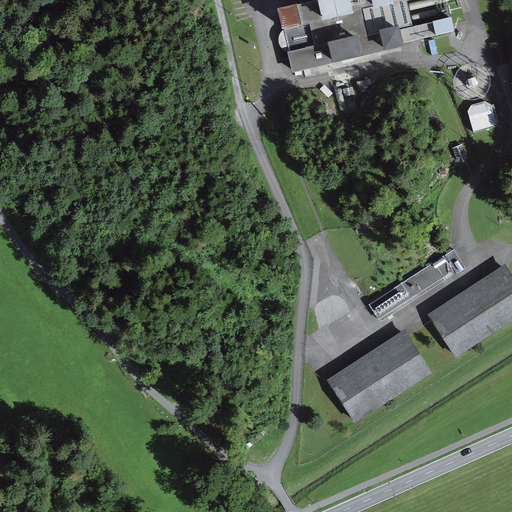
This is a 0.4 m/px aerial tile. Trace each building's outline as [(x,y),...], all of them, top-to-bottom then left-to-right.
[(310,0),(279,8),(294,70),(399,45),(399,42),(452,30),(449,16),(412,24),(406,0),(310,0)] [(490,105),(469,110),(474,129),(495,124),(490,105)] [(462,144),(452,148),(458,162),(468,158),(462,144)] [(452,251),(370,304),(378,318),(461,265),(452,251)] [(428,315),(456,358),(511,321),(511,274),(505,264),(428,315)] [(327,381),(356,423),(433,373),(404,330),(327,381)]
